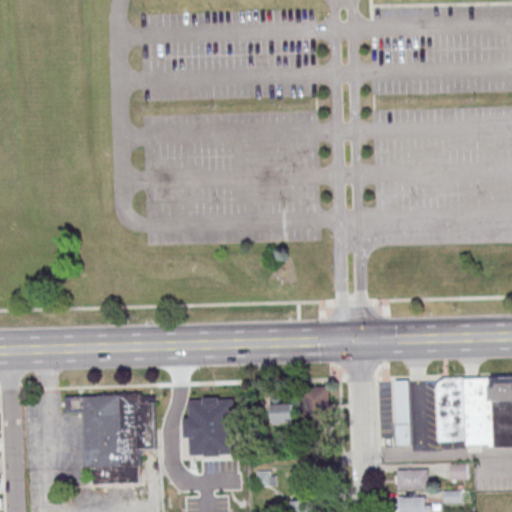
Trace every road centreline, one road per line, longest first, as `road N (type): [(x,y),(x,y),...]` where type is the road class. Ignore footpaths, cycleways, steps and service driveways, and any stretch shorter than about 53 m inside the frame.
road 1 (secondary): [(236,346),(0,350)]
road 2 (residential): [(363,511),(357,343)]
road 3 (residential): [(156,511),(149,348)]
road 4 (residential): [(12,511),(5,350)]
road 5 (secondary): [(506,337),(357,343)]
road 6 (secondary): [(357,343),(236,346)]
